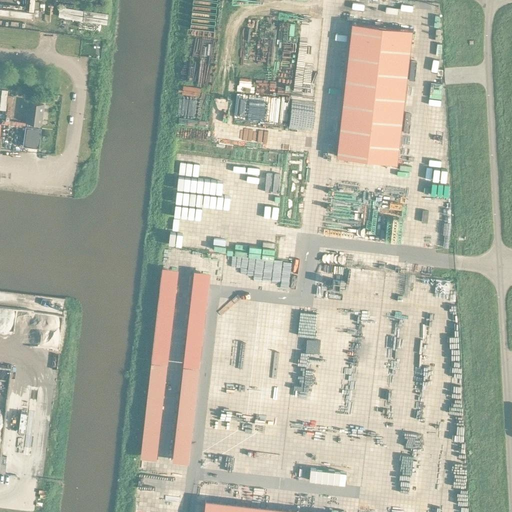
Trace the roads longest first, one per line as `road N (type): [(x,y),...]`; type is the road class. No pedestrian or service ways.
road 1 (unclassified): [(491,0),(486,57),(499,272)]
road 2 (unclassified): [(0,171),(68,179),(81,67)]
road 3 (unclassified): [(499,272),(511,417)]
